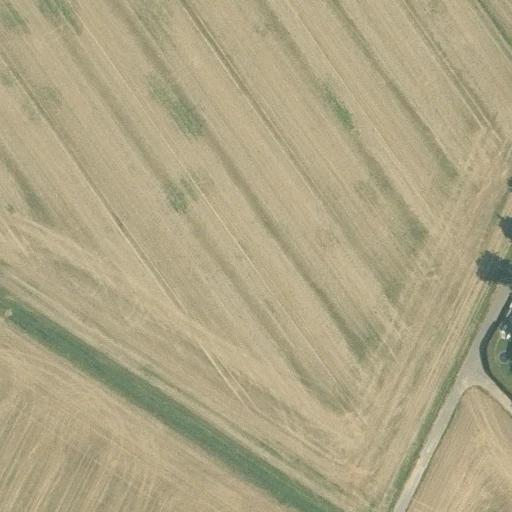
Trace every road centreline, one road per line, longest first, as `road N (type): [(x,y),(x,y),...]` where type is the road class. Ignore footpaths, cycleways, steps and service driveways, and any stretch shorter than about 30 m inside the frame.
road 1 (track): [(310,511),(0,306)]
road 2 (track): [(511,410),(468,366),(396,511)]
